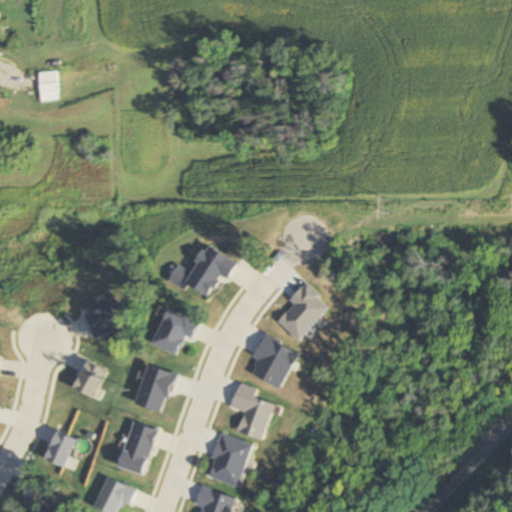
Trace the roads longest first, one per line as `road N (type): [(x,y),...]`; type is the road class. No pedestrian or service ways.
road 1 (residential): [(159,511),(224,347),(262,281),(298,245)]
road 2 (residential): [(0,466),(24,433),(42,347)]
road 3 (tertiary): [(422,511),(511,419)]
